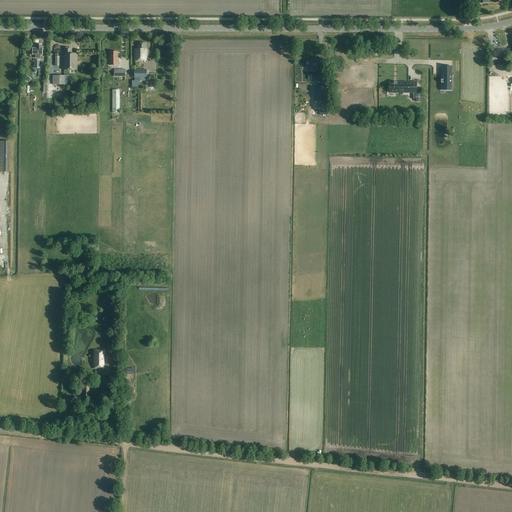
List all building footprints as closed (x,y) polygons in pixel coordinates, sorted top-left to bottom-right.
[(147,61),(147,44),(138,43),(138,49),(134,49),(134,60),(147,61)] [(42,55),(42,48),(42,44),(37,44),(37,48),(33,48),(33,50),(32,50),(31,50),(31,51),(31,52),(31,53),(33,53),(33,55),(35,55),(35,58),(40,58),(40,54),(42,55)] [(77,70),(77,54),(73,54),(73,48),(64,48),(64,56),(63,70),(77,70)] [(118,60),(118,53),(110,53),(110,59),(109,59),(109,65),(119,65),(119,60),(118,60)] [(310,71),(316,71),(316,67),(320,67),(320,59),(314,59),(314,60),(307,59),(307,67),(310,67),(310,71)] [(357,63),(357,82),(367,82),(367,63),(357,63)] [(441,66),(441,89),(451,89),(451,66),(441,66)] [(135,78),(141,78),(141,81),(147,81),(147,70),(135,70),(135,67),(131,67),(131,78),(135,78)] [(67,85),(67,76),(53,75),(53,85),(67,85)] [(389,82),(389,92),(399,92),(401,92),(401,89),(404,89),(404,92),(405,92),(407,92),(416,92),(416,83),(389,82)] [(0,171),(9,172),(10,141),(0,141),(0,171)] [(104,369),(105,350),(94,350),(93,369),(104,369)]
